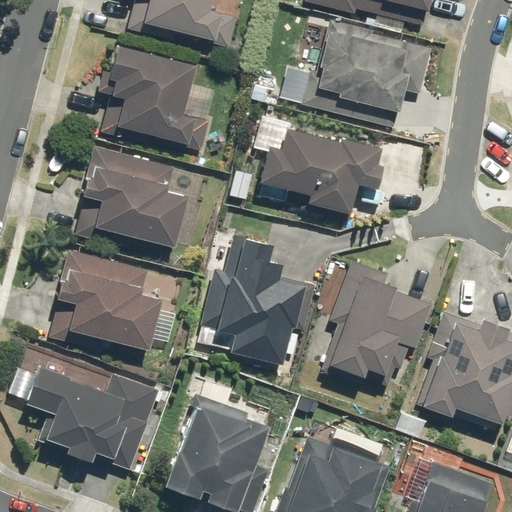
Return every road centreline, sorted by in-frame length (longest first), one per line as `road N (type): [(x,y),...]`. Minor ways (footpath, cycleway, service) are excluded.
road 1 (residential): [(455,211),(494,0)]
road 2 (residential): [(35,0),(0,140)]
